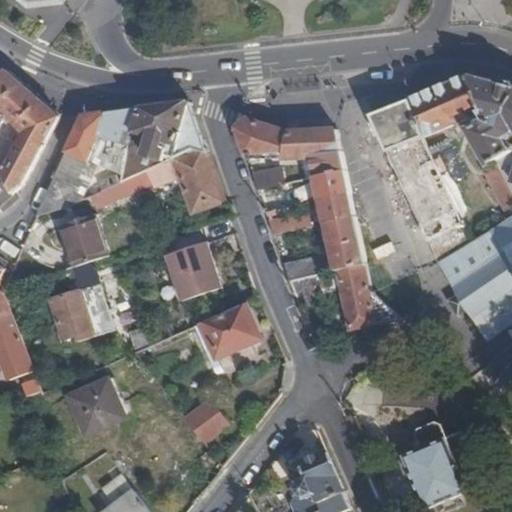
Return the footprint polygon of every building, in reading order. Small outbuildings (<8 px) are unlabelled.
[(64,0),(18,0),(29,9),(62,3),(64,0)] [(7,72),(0,67),(0,134),(8,140),(17,128),(25,134),(13,155),(10,150),(0,161),(0,167),(15,195),(23,187),(60,118),(7,72)] [(432,92),(408,102),(424,138),(480,115),(479,114),(483,112),(469,77),(432,92)] [(511,88),(469,77),(483,112),(479,114),(480,115),(484,122),(472,129),(471,132),(488,165),(497,161),(511,153),(511,148),(509,143),(511,139),(511,88)] [(435,254),(439,264),(472,243),(464,224),(448,190),(445,184),(430,151),(424,138),(408,102),(372,117),(428,240),(442,234),(449,248),(435,254)] [(172,107),(142,110),(131,147),(146,157),(166,163),(169,153),(178,155),(177,158),(194,151),(209,155),(191,105),(172,107)] [(84,117),(37,217),(65,210),(83,202),(98,168),(90,164),(98,146),(117,153),(121,143),(131,147),(142,110),(122,112),(84,117)] [(235,129),(244,154),(284,152),(289,134),(278,131),(248,121),(245,120),(235,129)] [(283,158),(311,158),(342,154),(336,132),(289,134),(284,152),(283,158)] [(444,145),(430,151),(445,184),(459,178),(444,145)] [(195,215),(227,205),(209,155),(194,151),(177,158),(176,162),(183,181),(195,215)] [(311,158),(315,177),(345,170),(342,154),(311,158)] [(497,161),(488,165),(483,169),(506,212),(511,208),(511,189),(500,166),(497,161)] [(156,185),(158,190),(183,181),(176,162),(151,173),(156,185)] [(0,208),(15,195),(0,167),(0,208)] [(282,167),(251,174),(257,190),(286,184),(282,167)] [(315,177),(320,200),(350,192),(345,170),(315,177)] [(105,207),(156,185),(151,173),(117,187),(100,195),(105,207)] [(320,200),(325,223),(356,216),(350,192),(320,200)] [(17,200),(15,195),(0,208),(0,215),(2,215),(17,200)] [(335,270),(337,270),(366,264),(356,216),(325,223),(335,270)] [(75,269),(109,258),(96,217),(62,229),(75,269)] [(488,340),(498,357),(511,346),(511,219),(509,221),(507,217),(504,219),(507,223),(494,231),(491,227),(488,229),(491,232),(472,243),(439,264),(458,295),(468,310),(486,342),(488,340)] [(313,221),(298,224),(299,230),(314,226),(313,221)] [(271,231),(273,236),(299,230),(298,224),(298,223),(278,227),(278,229),(271,231)] [(428,240),(435,254),(449,248),(442,234),(428,240)] [(209,245),(168,259),(184,304),(225,289),(209,245)] [(0,259),(0,267),(6,271),(10,265),(0,259)] [(289,280),(324,273),(322,265),(316,261),(310,262),(309,260),(284,266),(289,280)] [(352,330),(380,324),(402,320),(372,293),(366,264),(337,270),(352,330)] [(0,267),(0,290),(5,294),(8,295),(9,292),(10,273),(6,271),(0,267)] [(289,280),(297,297),(319,290),(332,285),(334,282),(332,271),(324,273),(289,280)] [(106,325),(93,288),(81,293),(79,287),(69,290),(71,297),(51,304),(65,341),(106,325)] [(0,363),(8,383),(34,373),(5,294),(0,290),(0,363)] [(468,310),(458,295),(448,301),(457,317),(468,310)] [(262,341),(247,306),(205,324),(227,373),(260,359),(254,344),(262,341)] [(227,373),(205,324),(197,328),(218,375),(220,376),(227,373)] [(511,346),(498,357),(495,359),(486,372),(511,392),(511,346)] [(126,418),(109,380),(70,397),(86,435),(126,418)] [(185,417),(206,445),(231,426),(210,399),(185,417)] [(407,483),(414,481),(425,508),(467,491),(452,453),(467,447),(461,433),(446,439),(440,425),(434,423),(418,430),(415,436),(421,449),(403,457),(404,459),(398,461),(407,483)] [(217,463),(198,449),(190,460),(209,474),(217,463)] [(323,511),(342,511),(351,508),(327,453),(294,468),(301,482),(298,489),(301,496),(307,498),(315,494),(323,511)] [(53,456),(47,459),(51,470),(58,467),(53,456)] [(123,503),(110,511),(151,511),(131,484),(117,494),(123,503)] [(323,511),(315,494),(307,498),(297,507),(299,511),(323,511)]
